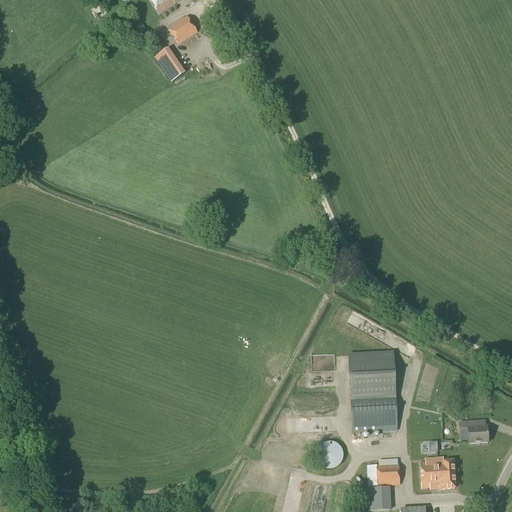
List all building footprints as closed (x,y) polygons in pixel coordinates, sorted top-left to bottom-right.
[(174,6),(182,0),(148,0),(159,15),(174,5),(174,6)] [(178,46),(197,34),(186,18),(168,30),(178,46)] [(171,84),(185,75),(168,49),(153,59),(171,84)] [(351,434),(396,432),(393,355),(348,357),(351,434)] [(304,381),(305,390),(326,389),(327,391),(335,391),(334,379),(304,381)] [(459,431),(467,431),(468,445),(487,444),(486,429),(472,430),(472,423),(459,424),(459,431)] [(329,471),(330,471),(331,471),(333,470),(334,470),(335,470),(336,469),(337,468),(338,468),(339,467),(340,466),(340,465),(341,464),(342,463),(342,462),(342,461),(343,460),(343,458),(343,457),(343,456),(343,455),(342,454),(342,452),(342,451),(341,450),(340,449),(340,448),(339,447),(338,447),(337,446),(336,445),(335,445),(334,444),(333,444),(331,444),(330,443),(329,443),(328,443),(327,444),(325,444),(324,444),(323,445),(322,445),(321,446),(320,447),(319,447),(318,448),(318,449),(317,450),(317,451),(316,452),(316,454),(315,455),(315,456),(315,457),(315,458),(315,460),(316,461),(316,462),(317,463),(317,464),(318,465),(318,466),(319,467),(320,468),(321,468),(322,469),(323,470),(324,470),(325,471),(327,471),(328,471),(329,471)] [(428,444),(429,454),(436,453),(436,444),(428,444)] [(439,491),(454,490),(452,462),(442,463),(419,465),(421,490),(439,488),(439,491)] [(368,488),(399,486),(398,466),(367,468),(368,488)] [(366,511),(385,511),(391,511),(389,488),(365,490),(366,511)]
